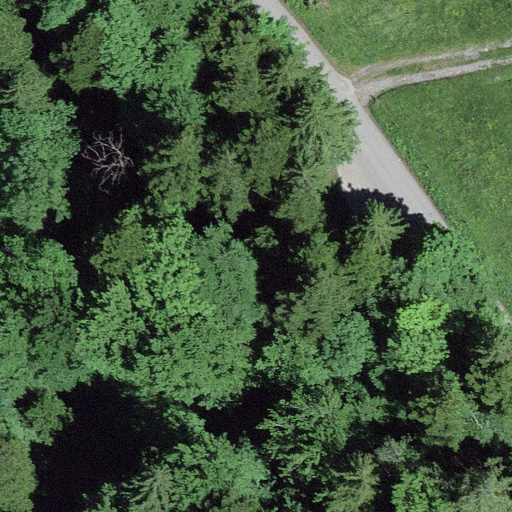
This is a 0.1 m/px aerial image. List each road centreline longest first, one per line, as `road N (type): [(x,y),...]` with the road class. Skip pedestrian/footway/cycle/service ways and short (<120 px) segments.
road 1 (unclassified): [(511,418),(379,143),(249,0)]
road 2 (track): [(324,82),(511,45)]
